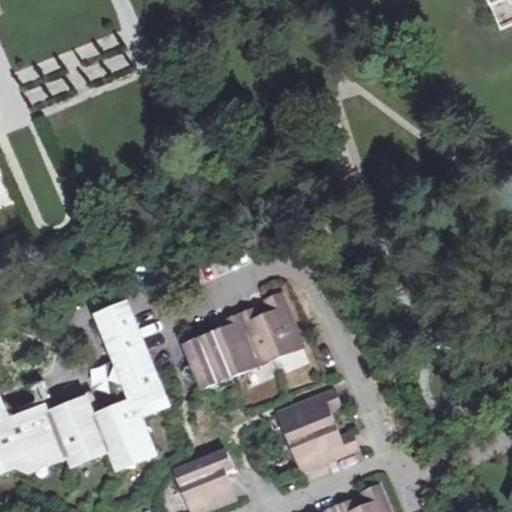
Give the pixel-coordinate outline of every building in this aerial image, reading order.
[(203,391),(307,349),(285,295),(268,302),(274,316),(263,321),(259,310),(229,322),(232,327),(218,332),(185,346),(203,391)] [(174,408),(128,297),(87,314),(123,402),(96,413),(89,396),(51,411),(47,402),(11,417),(0,389),(0,487),(4,488),(16,477),(29,481),(66,465),(71,476),(106,462),(114,481),(161,462),(144,421),(174,408)] [(303,473),(362,449),(355,434),(343,439),(332,413),(345,408),(338,390),(280,415),(303,473)] [(177,473),(193,511),(209,511),(237,501),(231,486),(225,474),(232,470),(225,453),(177,473)] [(391,511),(381,486),(364,493),(369,506),(358,511),(353,501),(326,511),(391,511)]
